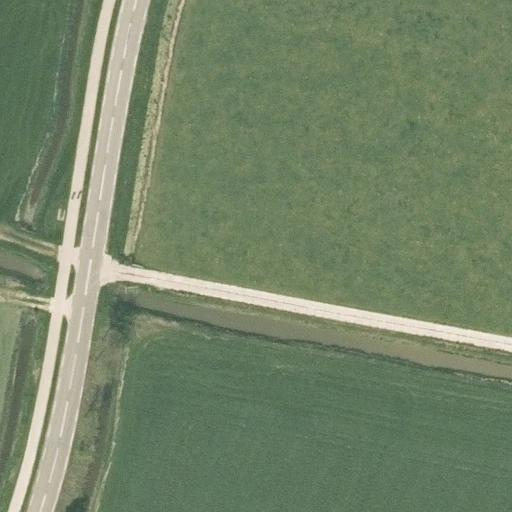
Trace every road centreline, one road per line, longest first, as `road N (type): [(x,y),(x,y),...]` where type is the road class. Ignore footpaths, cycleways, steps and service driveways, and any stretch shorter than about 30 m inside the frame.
road 1 (secondary): [(38,511),(62,427),(136,0)]
road 2 (track): [(511,345),(66,255)]
